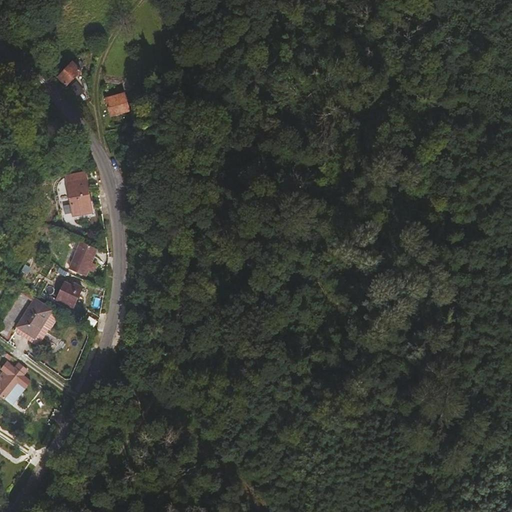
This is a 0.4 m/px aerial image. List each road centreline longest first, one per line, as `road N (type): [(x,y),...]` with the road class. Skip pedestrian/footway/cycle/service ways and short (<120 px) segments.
road 1 (residential): [(0,42),(94,142),(117,222),(106,364),(12,511)]
road 2 (track): [(106,364),(168,390),(203,454),(261,511)]
